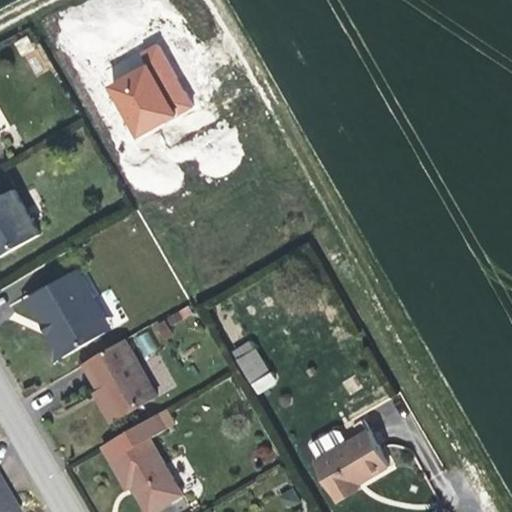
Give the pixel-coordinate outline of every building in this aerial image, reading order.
[(118,79),(106,85),(131,139),(194,109),(161,40),(110,64),(118,79)] [(15,185),(0,194),(0,249),(3,254),(42,232),(15,185)] [(81,268),(33,295),(69,355),(109,331),(92,302),(98,298),(81,268)] [(92,302),(109,331),(115,327),(98,298),(92,302)] [(144,357),(157,350),(147,330),(134,337),(144,357)] [(125,341),(86,363),(101,392),(117,419),(155,397),(125,341)] [(273,374),(256,385),(269,407),(286,396),(273,374)] [(117,419),(101,392),(94,396),(110,424),(117,419)] [(156,417),(103,447),(127,488),(134,485),(150,511),(181,491),(149,437),(162,428),(156,417)] [(386,468),(364,429),(309,460),(336,507),(359,492),(354,482),(365,475),(369,480),(386,468)] [(0,511),(13,511),(0,485),(0,511)]
